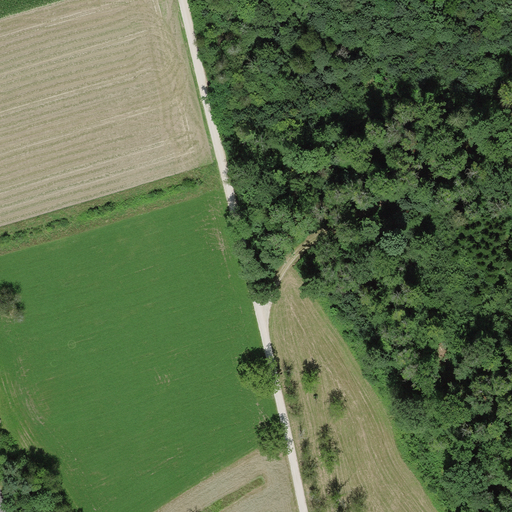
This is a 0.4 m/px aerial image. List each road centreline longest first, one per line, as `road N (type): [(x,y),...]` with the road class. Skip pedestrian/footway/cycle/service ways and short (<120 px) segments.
road 1 (track): [(302,511),(182,0)]
road 2 (track): [(254,285),(511,122)]
